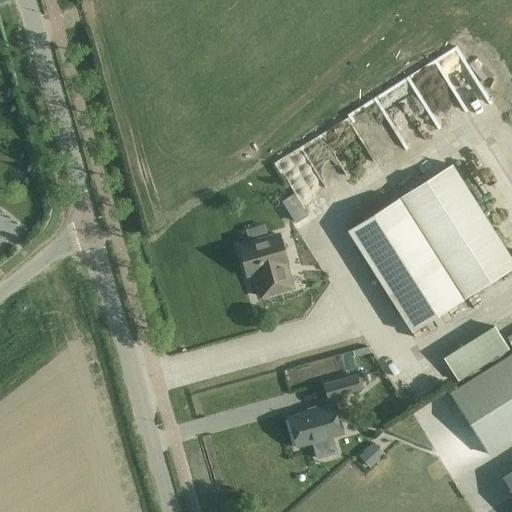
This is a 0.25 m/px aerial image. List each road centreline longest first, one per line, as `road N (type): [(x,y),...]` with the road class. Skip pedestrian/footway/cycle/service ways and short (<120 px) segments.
road 1 (unclassified): [(174,511),(92,235)]
road 2 (unclassified): [(92,235),(24,0)]
